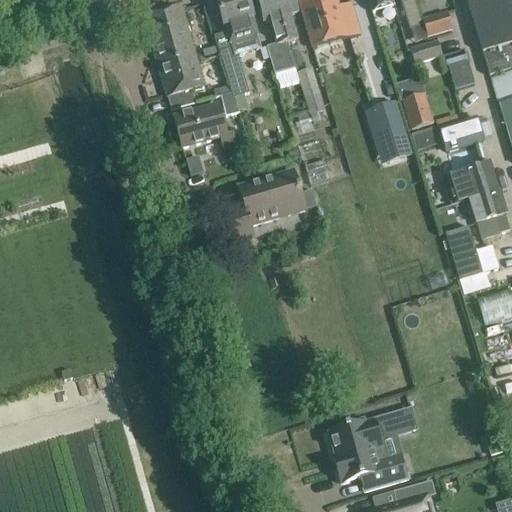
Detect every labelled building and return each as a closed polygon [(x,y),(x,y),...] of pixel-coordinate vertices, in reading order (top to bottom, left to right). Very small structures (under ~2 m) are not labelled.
[(257,39),(251,20),(252,20),(251,13),(246,0),(225,0),(216,3),(223,28),(224,28),(228,42),(216,45),(216,48),(219,58),(231,96),(232,101),(235,100),(246,96),(238,69),(237,69),(230,47),(257,39)] [(295,71),(287,43),(274,0),(255,0),(263,24),(270,22),(277,46),(267,49),(275,76),(295,71)] [(294,0),(274,0),(287,43),(297,40),(290,16),(298,14),(294,0)] [(360,35),(356,24),(351,5),(338,9),(335,0),(296,0),(312,50),(360,35)] [(391,0),(367,0),(372,14),(386,10),(394,8),(391,0)] [(414,0),(399,0),(409,32),(422,28),(414,0)] [(511,71),(511,0),(465,0),(482,56),(489,79),(511,71)] [(143,19),(152,51),(171,46),(176,65),(195,60),(186,28),(181,9),(143,19)] [(427,39),(433,37),(452,32),(447,14),(422,22),(427,39)] [(410,52),(415,68),(442,59),(437,43),(410,52)] [(199,73),(195,60),(176,65),(171,46),(152,51),(171,113),(187,108),(196,105),(192,93),(204,90),(199,73)] [(216,48),(202,52),(205,62),(219,58),(216,48)] [(468,67),(449,72),(456,95),(475,89),(468,67)] [(296,75),(309,119),(325,114),(312,70),(296,75)] [(500,106),(511,145),(511,74),(491,81),(498,106),(500,106)] [(231,96),(221,99),(227,118),(240,115),(235,100),(232,101),(231,96)] [(401,103),(410,133),(433,126),(424,96),(401,103)] [(371,112),(384,154),(407,147),(394,105),(371,112)] [(227,137),(219,108),(173,121),(181,151),(219,140),(223,153),(236,149),(232,135),(227,137)] [(475,120),(440,131),(447,154),(482,144),(475,120)] [(505,218),(489,165),(442,180),(450,207),(468,201),(476,227),(505,218)] [(235,245),(254,240),(251,229),(306,213),(294,174),(238,190),(243,209),(226,214),(235,245)] [(445,237),(459,283),(482,276),(468,230),(445,237)] [(483,337),(511,329),(511,313),(506,292),(473,300),(483,337)] [(334,434),(329,436),(335,459),(338,470),(336,470),(340,486),(360,481),(364,494),(366,494),(376,491),(408,482),(401,459),(385,464),(379,442),(383,441),(390,439),(395,438),(391,423),(391,422),(389,418),(388,419),(374,423),(364,426),(364,424),(363,423),(363,422),(345,427),(346,431),(340,433),(334,434)] [(497,437),(485,441),(490,459),(503,455),(497,437)] [(396,508),(382,511),(430,511),(428,500),(435,498),(431,484),(393,495),(396,508)] [(511,511),(511,503),(495,509),(496,511),(511,511)]
